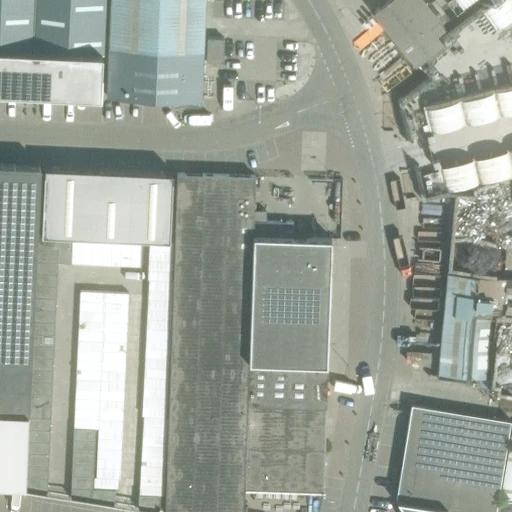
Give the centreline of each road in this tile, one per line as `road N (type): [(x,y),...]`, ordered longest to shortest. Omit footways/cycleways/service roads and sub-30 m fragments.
road 1 (unclassified): [(354,511),(383,335),(385,269),(377,185),(352,96)]
road 2 (unclassified): [(352,96),(243,132),(179,140),(0,132)]
road 3 (unknown): [(375,381),(511,409)]
